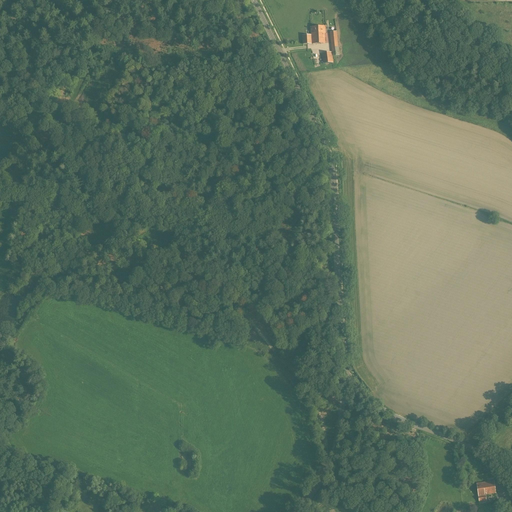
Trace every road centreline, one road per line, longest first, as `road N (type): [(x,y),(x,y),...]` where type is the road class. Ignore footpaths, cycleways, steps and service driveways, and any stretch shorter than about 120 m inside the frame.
road 1 (track): [(0,173),(101,204),(147,251),(252,306),(304,379),(343,384)]
road 2 (secondary): [(342,362),(330,161),(253,0)]
road 3 (tertiary): [(511,475),(484,453),(385,411),(360,389)]
road 4 (secondary): [(299,511),(328,462),(342,398)]
